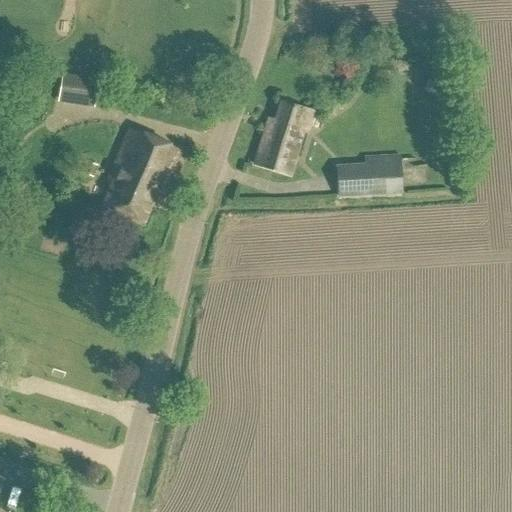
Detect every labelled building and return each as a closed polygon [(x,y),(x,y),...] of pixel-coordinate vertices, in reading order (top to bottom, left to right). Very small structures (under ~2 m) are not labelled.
[(411,68),(419,82),(433,74),(426,60),(411,68)] [(57,98),(81,102),(82,96),(94,98),(97,80),(61,74),(57,98)] [(269,118),(266,130),(263,129),(253,164),(288,175),(301,133),(298,132),(299,128),(305,130),(310,111),(279,102),(273,120),(269,118)] [(109,187),(101,208),(142,224),(151,204),(160,197),(164,199),(183,152),(127,131),(105,186),(109,187)] [(334,166),(336,195),(401,191),(398,154),(363,156),(363,164),(334,166)] [(81,176),(91,180),(95,168),(85,165),(81,176)]
